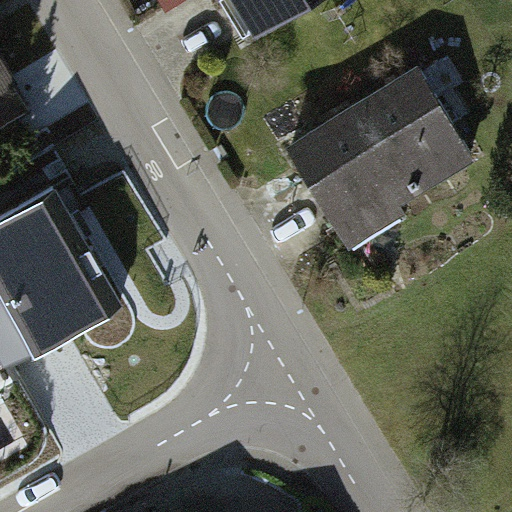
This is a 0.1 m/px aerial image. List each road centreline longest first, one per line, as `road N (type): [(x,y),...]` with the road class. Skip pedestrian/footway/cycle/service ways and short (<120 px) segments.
road 1 (residential): [(74,0),(293,368)]
road 2 (residential): [(293,368),(43,511)]
road 3 (residential): [(293,368),(379,511)]
